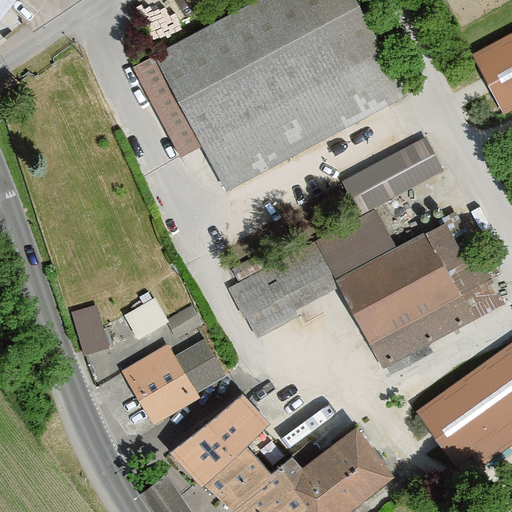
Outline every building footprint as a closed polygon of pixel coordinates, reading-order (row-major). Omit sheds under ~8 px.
[(0,0),(0,21),(15,0),(0,0)] [(405,91),(356,0),(248,0),(129,63),(179,155),(201,142),(225,185),(405,91)] [(511,108),(511,37),(476,57),(505,113),(511,108)] [(358,215),(230,283),(257,333),(296,313),(293,307),(339,282),(362,325),(383,365),(504,300),(475,246),(462,254),(445,223),(397,249),(373,206),(440,170),(423,139),(341,183),(358,215)] [(101,300),(76,307),(88,350),(113,343),(101,300)] [(202,323),(193,308),(170,321),(178,336),(202,323)] [(170,345),(124,372),(156,425),(201,398),(198,392),(228,375),(207,340),(177,357),(170,345)] [(511,415),(511,409),(449,387),(437,422),(466,432),(456,460),(455,464),(481,473),(486,460),(495,463),(502,445),(511,415)] [(338,511),(388,473),(356,429),(309,462),(300,469),(291,458),(272,474),(245,442),(263,428),(242,399),(177,448),(204,476),(245,511),(294,511),(301,506),(305,511),(338,511)] [(456,460),(466,432),(437,422),(427,450),(456,460)] [(194,511),(167,475),(140,494),(153,511),(194,511)]
